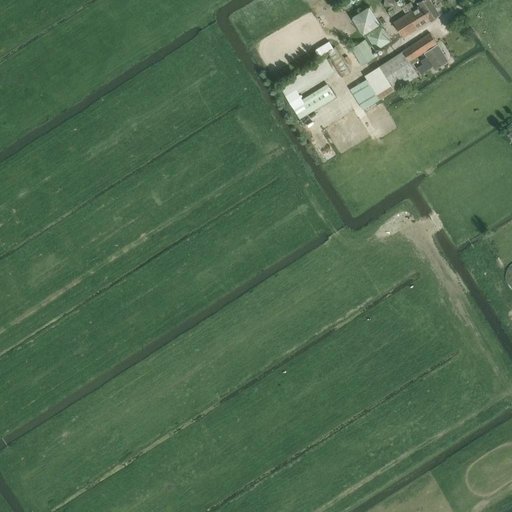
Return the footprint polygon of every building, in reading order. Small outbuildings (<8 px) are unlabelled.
[(345,0),(337,5),(342,12),(353,6),(352,4),(358,0),(345,0)] [(423,0),(419,3),(421,6),(431,21),(440,15),(430,0),(423,0)] [(404,38),(431,21),(421,6),(415,9),(411,2),(402,8),(407,15),(394,23),(404,38)] [(353,18),(364,35),(381,24),(370,7),(353,18)] [(367,36),(376,51),(391,41),(382,26),(367,36)] [(410,62),(437,44),(431,33),(365,76),(367,79),(350,89),(364,110),(419,75),(410,62)] [(366,40),(352,49),(362,66),(376,57),(366,40)] [(351,73),(336,47),(333,49),(330,42),(315,50),(319,57),(327,52),(342,78),(351,73)] [(436,70),(449,62),(438,45),(425,54),(427,57),(421,61),(423,65),(418,68),(421,74),(433,67),(436,70)] [(333,68),(327,58),(280,87),(286,97),(333,68)] [(330,87),(294,109),(300,119),(337,97),(330,87)]
